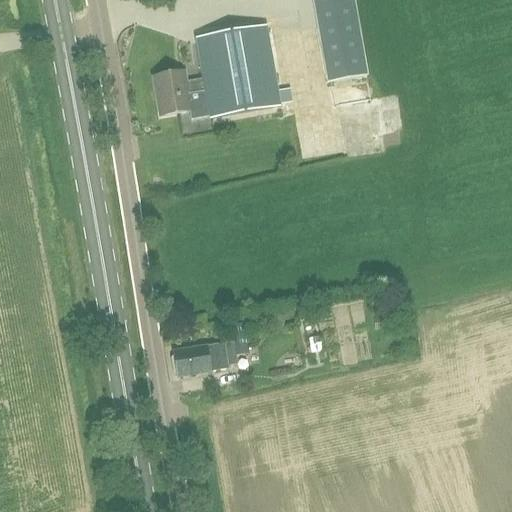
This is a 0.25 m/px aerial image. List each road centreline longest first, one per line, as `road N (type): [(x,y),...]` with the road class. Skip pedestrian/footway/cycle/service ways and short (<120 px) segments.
road 1 (unclassified): [(190,511),(98,0)]
road 2 (primary): [(145,511),(54,0)]
